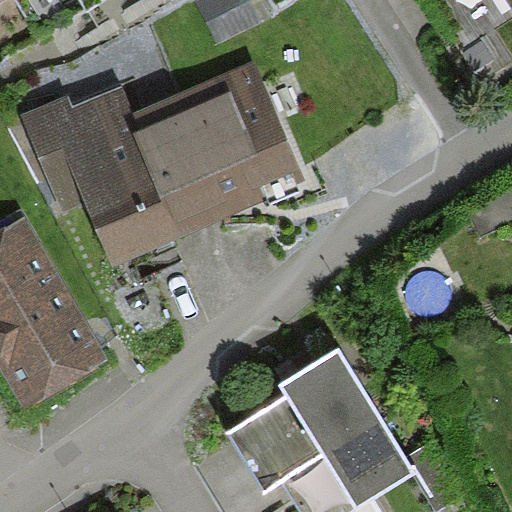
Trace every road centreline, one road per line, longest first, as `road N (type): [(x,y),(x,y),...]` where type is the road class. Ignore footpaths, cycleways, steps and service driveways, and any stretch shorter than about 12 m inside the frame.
road 1 (residential): [(137,418),(347,227),(511,139)]
road 2 (residential): [(19,498),(137,418)]
